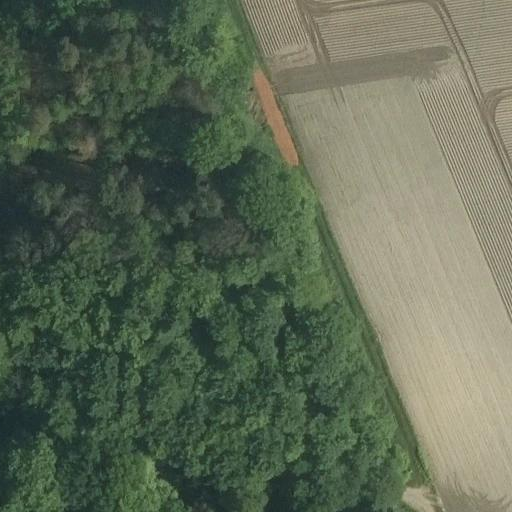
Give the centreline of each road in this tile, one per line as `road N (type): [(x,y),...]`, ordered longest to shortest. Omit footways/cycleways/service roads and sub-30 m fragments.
road 1 (track): [(229,0),(408,450),(405,496)]
road 2 (track): [(425,511),(405,496),(0,384)]
